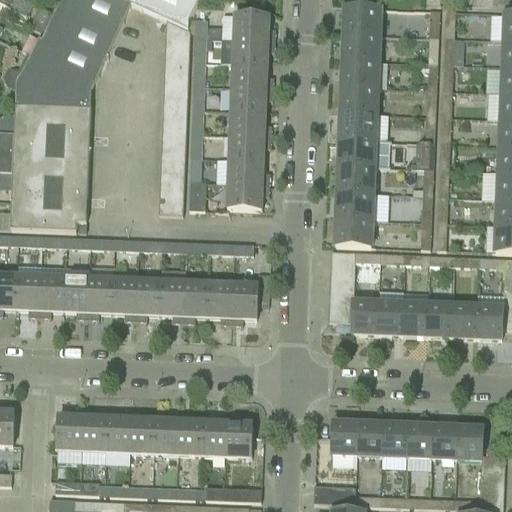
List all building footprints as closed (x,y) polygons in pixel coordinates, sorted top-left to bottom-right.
[(10,0),(0,0),(0,7),(11,13),(10,15),(24,22),(25,20),(27,16),(30,9),(15,2),(10,0)] [(16,87),(15,111),(90,114),(91,85),(94,85),(95,86),(131,10),(108,0),(63,0),(42,45),(39,43),(24,74),(16,87)] [(190,26),(203,0),(108,0),(131,10),(167,26),(190,37),(190,26)] [(425,0),(425,10),(440,11),(440,0),(425,0)] [(472,12),(489,13),(490,3),(473,3),(472,12)] [(490,3),(489,13),(509,14),(510,4),(490,3)] [(34,29),(31,35),(41,40),(50,18),(38,12),(36,17),(35,20),(32,26),(31,28),(34,29)] [(345,13),(344,39),(380,41),(381,14),(345,13)] [(429,32),(438,32),(439,17),(430,17),(429,32)] [(445,17),(444,33),(454,33),(455,17),(445,17)] [(490,21),(489,46),(501,46),(511,46),(511,19),(502,19),(502,22),(490,21)] [(222,22),(221,45),(233,45),(274,47),(275,35),(268,35),(269,22),(249,21),(234,20),(234,22),(222,22)] [(196,24),(195,43),(205,44),(206,25),(196,24)] [(165,52),(189,53),(190,37),(188,36),(167,26),(166,27),(165,52)] [(344,39),(343,66),(379,67),(380,41),(344,39)] [(29,40),(22,57),(26,59),(30,60),(37,44),(29,40)] [(195,43),(195,61),(205,62),(205,44),(195,43)] [(233,45),(232,69),(267,71),(268,58),(274,58),(274,47),(233,45)] [(501,46),(500,72),(511,72),(511,46),(501,46)] [(165,52),(165,65),(189,66),(189,53),(165,52)] [(428,54),(428,69),(437,70),(438,54),(428,54)] [(444,54),(443,70),(453,70),(453,55),(444,54)] [(26,59),(18,75),(21,77),(30,60),(26,59)] [(165,65),(164,78),(188,79),(189,66),(165,65)] [(343,66),(342,92),(378,94),(386,94),(387,69),(379,69),(379,67),(343,66)] [(232,69),(231,93),(272,95),(273,83),(267,83),(267,71),(232,69)] [(428,69),(427,85),(436,85),(437,70),(428,69)] [(443,70),(442,85),(452,86),(453,70),(443,70)] [(511,72),(500,72),(499,99),(511,99),(511,72)] [(194,73),(193,91),(203,92),(204,74),(194,73)] [(164,78),(164,91),(187,92),(188,79),(164,78)] [(164,91),(163,103),(187,105),(187,92),(164,91)] [(193,91),(193,109),(203,110),(203,92),(193,91)] [(342,92),(341,118),(377,120),(378,94),(342,92)] [(231,93),(230,117),(265,118),(265,106),(272,106),(272,95),(231,93)] [(511,99),(499,99),(498,125),(511,125),(511,99)] [(163,103),(163,116),(186,117),(187,105),(163,103)] [(426,107),(426,122),(435,122),(436,107),(426,106),(426,107)] [(442,107),(441,122),(451,123),(451,107),(442,107)] [(90,114),(15,111),(14,139),(12,179),(11,195),(10,221),(10,235),(76,237),(76,228),(86,228),(91,114),(90,114)] [(163,116),(162,129),(186,130),(186,117),(163,116)] [(230,117),(229,141),(271,143),(271,131),(264,131),(265,118),(230,117)] [(341,118),(340,145),(375,146),(377,120),(341,118)] [(0,122),(0,138),(14,139),(14,120),(0,122)] [(192,121),(191,140),(202,140),(202,122),(192,121)] [(426,122),(425,137),(434,138),(435,122),(426,122)] [(441,122),(440,138),(450,138),(451,123),(441,122)] [(511,125),(498,125),(496,152),(511,152),(511,125)] [(162,129),(161,142),(185,143),(186,130),(162,129)] [(14,139),(0,138),(0,178),(12,179),(14,139)] [(191,140),(191,158),(201,158),(202,140),(191,140)] [(229,141),(228,165),(263,166),(264,154),(270,154),(271,143),(229,141)] [(161,142),(161,155),(185,156),(185,143),(161,142)] [(340,145),(339,171),(374,173),(388,173),(389,148),(375,148),(375,146),(340,145)] [(410,170),(410,176),(423,176),(433,176),(434,150),(416,149),(415,170),(410,170)] [(511,152),(496,152),(495,178),(511,178),(511,152)] [(161,155),(160,168),(184,169),(185,156),(161,155)] [(440,159),(439,175),(449,176),(449,160),(440,159)] [(216,164),(215,188),(227,189),(269,190),(269,179),(263,179),(263,166),(228,165),(216,164)] [(160,168),(160,181),(184,182),(184,169),(160,168)] [(190,170),(189,188),(200,188),(200,170),(190,170)] [(339,171),(338,198),(373,199),(374,173),(339,171)] [(439,175),(438,202),(448,202),(449,176),(439,175)] [(423,176),(423,192),(432,192),(433,176),(423,176)] [(0,194),(11,195),(12,179),(0,178),(0,194)] [(511,178),(495,178),(494,204),(511,205),(511,178)] [(160,181),(159,194),(183,195),(184,182),(160,181)] [(200,188),(189,188),(188,216),(204,216),(205,188),(200,188)] [(269,190),(227,189),(226,214),(261,215),(262,201),(268,202),(269,190)] [(159,194),(159,207),(183,208),(183,195),(159,194)] [(338,198),(337,224),(372,225),(373,199),(338,198)] [(511,205),(494,204),(493,231),(511,231),(511,205)] [(183,208),(159,207),(158,220),(182,221),(183,208)] [(422,213),(421,228),(431,228),(431,213),(422,213)] [(438,214),(437,228),(447,228),(447,214),(438,214)] [(0,234),(10,235),(10,221),(0,220),(0,234)] [(337,224),(336,252),(371,253),(372,225),(337,224)] [(421,228),(421,244),(430,244),(431,228),(421,228)] [(437,228),(436,244),(446,245),(447,228),(437,228)] [(492,257),(492,258),(511,259),(511,231),(493,231),(492,257)] [(0,240),(0,250),(9,251),(10,241),(0,240)] [(27,241),(26,251),(42,252),(42,242),(27,241)] [(42,242),(42,252),(57,253),(58,243),(42,242)] [(75,243),(75,253),(90,254),(90,244),(75,243)] [(90,244),(90,254),(106,255),(106,245),(90,244)] [(123,245),(123,255),(138,256),(139,246),(123,245)] [(139,246),(138,256),(154,256),(154,246),(139,246)] [(171,247),(171,257),(186,258),(187,248),(171,247)] [(187,248),(186,258),(202,258),(202,248),(187,248)] [(219,249),(219,259),(234,260),(235,250),(219,249)] [(235,250),(234,260),(252,260),(252,250),(235,250)] [(331,258),(330,269),(354,270),(354,268),(355,259),(331,258)] [(370,259),(355,259),(354,268),(370,269),(370,259)] [(380,260),(379,269),(404,270),(404,261),(380,260)] [(404,261),(404,270),(419,271),(420,261),(404,261)] [(430,262),(429,271),(453,272),(454,263),(430,262)] [(454,263),(453,272),(469,273),(469,263),(454,263)] [(489,264),(488,274),(504,275),(504,265),(489,264)] [(330,269),(330,281),(354,282),(354,270),(330,269)] [(511,275),(504,276),(503,287),(511,287),(511,275)] [(3,314),(15,315),(17,280),(0,279),(0,320),(3,321),(3,314)] [(28,322),(39,322),(41,281),(17,280),(15,315),(28,315),(28,322)] [(51,316),(63,316),(65,282),(41,281),(39,322),(51,323),(51,316)] [(330,281),(329,292),(353,293),(354,282),(330,281)] [(76,324),(87,324),(89,283),(65,282),(63,316),(76,317),(76,324)] [(99,318),(111,318),(113,284),(89,283),(87,324),(99,325),(99,318)] [(124,326),(135,326),(137,285),(113,284),(111,318),(124,319),(124,326)] [(146,320),(159,320),(161,286),(137,285),(135,326),(146,327),(146,320)] [(172,327),(183,328),(185,287),(161,286),(159,320),(172,321),(172,327)] [(195,322),(207,322),(209,288),(185,287),(183,328),(194,328),(195,322)] [(511,287),(503,287),(503,299),(511,299),(511,287)] [(220,329),(231,330),(232,289),(209,288),(207,322),(220,323),(220,329)] [(232,289),(231,330),(242,330),(242,324),(256,324),(258,290),(232,289)] [(329,292),(329,304),(353,305),(353,293),(329,292)] [(378,308),(376,340),(401,341),(402,309),(403,298),(378,297),(378,308)] [(503,302),(502,311),(511,311),(511,299),(503,299),(503,302)] [(477,312),(476,344),(501,345),(501,335),(502,323),(502,311),(503,302),(477,301),(477,312)] [(329,304),(328,316),(352,317),(353,307),(353,305),(329,304)] [(351,339),(376,340),(378,308),(353,307),(352,317),(352,329),(351,339)] [(401,341),(426,342),(428,310),(402,309),(401,341)] [(426,342),(450,343),(452,311),(428,310),(426,342)] [(450,343),(476,344),(477,312),(452,311),(450,343)] [(511,311),(502,311),(502,323),(511,323),(511,311)] [(328,328),(352,329),(352,317),(328,316),(328,328)] [(511,323),(502,323),(501,335),(511,335),(511,323)] [(0,409),(0,451),(12,452),(14,417),(0,416),(0,413),(0,410),(0,409)] [(56,456),(81,457),(83,416),(72,415),(71,422),(58,421),(56,456)] [(81,457),(105,458),(107,423),(94,423),(94,416),(83,416),(81,457)] [(105,458),(129,459),(131,417),(120,417),(119,424),(107,423),(105,458)] [(129,459),(153,460),(155,426),(142,425),(142,418),(131,417),(129,459)] [(153,460),(178,460),(179,419),(168,419),(167,426),(155,426),(153,460)] [(178,460),(202,461),(203,427),(190,427),(190,420),(179,419),(178,460)] [(202,461),(226,462),(227,421),(215,421),(215,428),(203,427),(202,461)] [(227,421),(226,462),(251,463),(252,429),(238,428),(238,421),(227,421)] [(332,459),(357,460),(358,429),(333,428),(332,459)] [(357,460),(382,461),(383,430),(358,429),(357,460)] [(382,461),(406,462),(408,431),(383,430),(382,461)] [(406,462),(431,463),(432,432),(408,431),(406,462)] [(431,463),(456,464),(457,433),(432,432),(431,463)] [(456,464),(481,465),(482,454),(482,434),(457,433),(456,464)] [(482,454),(481,465),(481,466),(505,467),(505,455),(482,454)] [(481,466),(481,479),(504,480),(505,467),(481,466)] [(0,479),(0,491),(11,492),(11,480),(0,479)] [(481,479),(480,491),(504,492),(504,480),(481,479)] [(54,500),(79,501),(80,489),(55,488),(54,500)] [(80,489),(79,501),(98,501),(99,489),(80,489)] [(109,491),(109,502),(128,502),(128,492),(109,491)] [(314,491),(313,510),(354,511),(354,493),(314,491)] [(480,491),(480,503),(503,504),(504,492),(480,491)] [(128,492),(128,502),(147,503),(147,492),(128,492)] [(158,493),(157,504),(176,504),(176,493),(158,493)] [(176,493),(176,504),(195,505),(195,494),(176,493)] [(205,493),(205,505),(224,506),(225,494),(205,493)] [(225,494),(224,506),(261,508),(261,496),(225,494)] [(365,502),(364,511),(367,511),(379,511),(380,503),(365,502)] [(380,503),(379,511),(404,511),(405,504),(380,503)] [(479,511),(502,511),(503,504),(480,503),(480,507),(479,511)]
